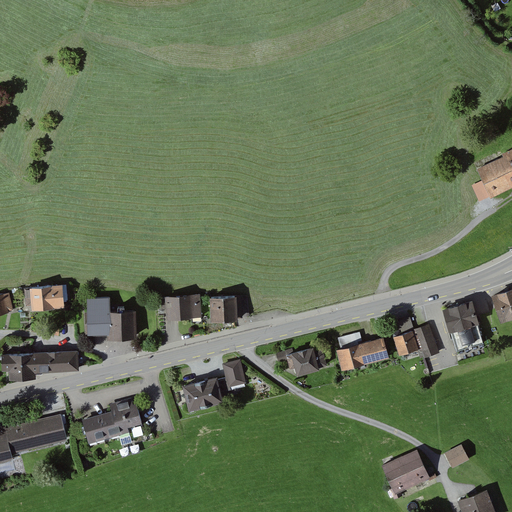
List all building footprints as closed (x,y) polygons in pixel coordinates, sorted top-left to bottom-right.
[(511,153),(478,170),(493,199),(511,189),(511,153)] [(65,285),(31,289),(34,312),(67,308),(65,285)] [(511,289),(494,296),(504,323),(511,320),(511,289)] [(10,293),(0,295),(0,316),(15,313),(10,293)] [(203,296),(166,298),(168,321),(204,318),(203,296)] [(112,298),(87,300),(89,336),(110,335),(110,341),(138,340),(136,312),(113,313),(112,298)] [(238,298),(212,300),(214,324),(240,323),(238,298)] [(475,301),(446,310),(458,352),(484,344),(479,326),(482,325),(475,301)] [(411,316),(397,321),(401,331),(414,326),(411,316)] [(430,325),(416,330),(426,358),(440,353),(430,325)] [(413,331),(394,338),(400,357),(420,351),(413,331)] [(360,333),(338,338),(341,349),(362,343),(360,333)] [(385,338),(338,351),(343,372),(392,359),(385,338)] [(76,347),(2,353),(3,368),(8,368),(9,378),(35,376),(34,371),(78,368),(76,347)] [(316,349),(288,356),(292,370),(298,369),(300,377),(323,371),(316,349)] [(241,361),(223,365),(229,389),(247,384),(241,361)] [(219,379),(185,387),(191,412),(225,404),(219,379)] [(112,411),(84,420),(91,444),(130,433),(129,429),(143,425),(137,404),(134,405),(132,398),(110,405),(112,411)] [(21,417),(0,421),(0,462),(14,459),(13,455),(68,441),(62,414),(23,424),(21,417)] [(463,446),(447,454),(456,472),(472,463),(463,446)] [(418,450),(384,465),(397,495),(432,479),(418,450)] [(497,511),(490,491),(461,502),(464,511),(497,511)]
